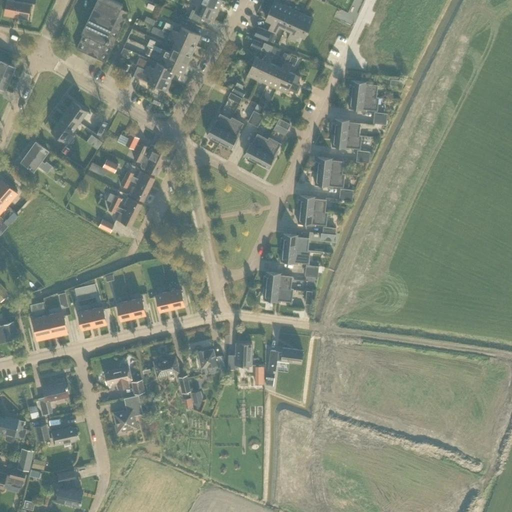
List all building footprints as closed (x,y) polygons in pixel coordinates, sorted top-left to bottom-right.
[(16,16),(19,1),(11,0),(6,0),(4,14),(16,16)] [(105,62),(128,13),(121,9),(123,5),(113,0),(96,0),(81,33),(83,34),(76,49),(84,52),(105,62)] [(213,20),(218,10),(195,0),(190,0),(190,2),(197,5),(195,11),(192,10),(189,18),(200,23),(203,15),(213,20)] [(222,0),(195,0),(218,10),(222,0)] [(391,0),(390,8),(414,11),(415,0),(391,0)] [(31,4),(19,1),(16,16),(28,18),(31,4)] [(272,31),(284,5),(274,1),(265,19),(271,22),(268,29),(272,31)] [(285,28),(293,10),(284,5),(272,31),(276,33),(279,26),(285,28)] [(291,40),(303,14),(293,10),(285,28),(291,31),(287,38),(291,40)] [(303,14),(291,40),(295,42),(298,35),(304,37),(313,19),(303,14)] [(170,34),(196,45),(200,35),(181,27),(179,33),(171,30),(174,25),(166,22),(162,30),(169,33),(170,33),(170,34)] [(267,40),(271,31),(258,25),(254,35),(267,40)] [(391,35),(374,32),(373,41),(371,40),(371,47),(372,47),(371,55),(388,57),(390,43),(396,44),(396,39),(409,41),(410,29),(394,27),(393,35),(393,36),(390,36),(391,35)] [(167,38),(169,33),(162,30),(159,35),(167,38)] [(191,55),(196,45),(170,34),(168,38),(170,39),(168,44),(173,47),(191,55)] [(152,48),(155,41),(150,39),(147,46),(152,48)] [(269,53),(270,54),(273,47),(273,46),(266,43),(266,44),(262,42),(262,43),(254,39),(250,46),(259,51),(260,49),(261,50),(258,57),(256,56),(247,75),(257,79),(269,53)] [(187,65),(191,55),(173,47),(170,52),(163,49),(161,53),(187,65)] [(182,75),(187,65),(161,53),(159,57),(167,60),(164,65),(164,66),(175,71),(182,75)] [(273,55),(270,54),(269,53),(257,79),(267,84),(275,65),(270,62),(273,55)] [(276,88),(288,62),(291,56),(288,54),(287,54),(284,61),(281,68),(275,65),(267,84),(276,88)] [(291,56),(288,62),(292,64),(294,65),(297,58),(291,56)] [(164,66),(164,65),(157,62),(154,68),(147,65),(149,61),(140,57),(136,65),(137,66),(138,66),(145,69),(171,81),(175,71),(164,66)] [(0,73),(10,78),(15,67),(1,61),(0,62),(0,73)] [(292,64),(288,62),(276,88),(286,93),(288,89),(297,93),(301,84),(297,82),(300,77),(295,74),(289,71),(292,64)] [(166,91),(171,81),(145,69),(138,66),(137,66),(133,76),(166,91)] [(37,88),(43,91),(50,71),(45,69),(37,88)] [(0,86),(5,89),(10,78),(0,73),(0,86)] [(376,98),(376,97),(377,85),(362,84),(362,82),(352,81),(352,85),(349,85),(348,95),(351,95),(376,98)] [(239,95),(243,87),(236,83),(232,91),(239,95)] [(238,103),(241,98),(231,93),(229,98),(238,103)] [(378,97),(376,97),(376,98),(351,95),(351,101),(350,101),(349,109),(361,110),(361,108),(377,110),(378,97)] [(79,122),(87,112),(72,101),(65,111),(79,122)] [(72,132),(79,122),(65,111),(58,121),(72,132)] [(253,124),(258,114),(253,111),(248,121),(253,124)] [(231,120),(230,120),(220,114),(213,128),(211,127),(207,136),(210,138),(209,140),(218,145),(220,142),(219,142),(231,120)] [(258,114),(253,124),(258,126),(263,116),(258,114)] [(93,130),(101,134),(107,122),(100,118),(93,130)] [(219,142),(220,142),(225,144),(224,145),(231,149),(237,138),(236,137),(243,123),(232,118),(230,120),(231,120),(219,142)] [(287,129),(290,124),(280,119),(277,124),(287,129)] [(359,136),(359,135),(360,123),(345,122),(345,120),(335,119),(334,123),(332,123),(331,133),(334,134),(334,133),(359,136)] [(50,131),(65,142),(72,132),(58,121),(50,131)] [(361,136),(359,135),(359,136),(334,133),(334,134),(334,139),(333,139),(332,147),(344,148),(344,147),(360,148),(361,136)] [(137,151),(162,163),(167,152),(157,147),(152,145),(150,146),(149,148),(140,144),(139,146),(136,144),(139,138),(130,134),(124,145),(137,151)] [(268,140),(257,134),(250,148),(248,147),(244,156),(247,158),(246,160),(256,165),(257,162),(257,161),(268,140)] [(257,161),(257,162),(262,164),(262,165),(269,169),(274,158),(273,157),(280,143),(269,137),(268,140),(257,161)] [(102,141),(98,138),(93,145),(97,148),(102,141)] [(29,151),(41,160),(48,150),(36,141),(29,151)] [(34,170),(41,160),(29,151),(22,161),(34,170)] [(156,175),(162,163),(137,151),(133,158),(142,163),(141,165),(142,167),(146,170),(156,175)] [(342,174),(342,173),(343,162),(328,160),(328,158),(318,157),(317,161),(315,161),(314,171),(317,172),(317,171),(342,174)] [(106,159),(103,166),(114,172),(118,165),(106,159)] [(52,165),(46,161),(43,165),(48,169),(49,169),(52,165)] [(95,170),(97,165),(92,162),(89,168),(95,170)] [(52,165),(49,169),(54,173),(57,169),(52,165)] [(124,177),(130,180),(132,176),(134,173),(127,170),(124,177)] [(149,189),(155,178),(145,173),(140,171),(137,178),(132,176),(130,180),(136,183),(149,189)] [(344,174),(342,173),(342,174),(317,171),(317,172),(317,177),(316,177),(315,185),(327,186),(327,185),(343,186),(344,174)] [(127,188),(130,180),(124,177),(120,185),(127,188)] [(0,198),(7,205),(17,193),(1,178),(0,179),(0,198)] [(144,201),(149,189),(136,183),(134,187),(133,186),(129,193),(134,196),(133,196),(144,201)] [(111,203),(117,206),(121,198),(115,195),(111,203)] [(324,212),(325,212),(326,200),(310,198),(311,196),(301,195),(300,200),(298,199),(297,210),(300,210),(324,212)] [(123,209),(136,215),(142,204),(132,199),(127,197),(124,204),(125,205),(123,209)] [(115,210),(117,206),(111,203),(108,210),(114,213),(115,210)] [(47,205),(40,214),(55,225),(62,216),(47,205)] [(131,227),(136,215),(123,209),(117,206),(115,210),(120,212),(116,219),(121,222),(131,227)] [(327,212),(325,212),(324,212),(300,210),(299,216),(298,223),(310,225),(310,223),(326,225),(327,212)] [(34,222),(34,223),(49,234),(55,225),(40,214),(34,222)] [(99,226),(110,232),(114,225),(102,219),(99,226)] [(8,226),(3,221),(0,225),(0,229),(3,232),(8,226)] [(32,221),(25,231),(27,232),(42,243),(49,234),(34,223),(34,222),(32,221)] [(80,227),(75,238),(91,247),(96,237),(80,227)] [(27,232),(21,241),(36,251),(42,243),(27,232)] [(307,251),(309,239),(294,237),(294,235),(284,234),(283,238),(281,238),(280,248),(283,248),(307,251)] [(75,238),(69,247),(85,256),(91,247),(75,238)] [(21,241),(14,250),(29,261),(36,251),(21,241)] [(69,247),(64,257),(80,266),(85,256),(69,247)] [(310,251),(307,251),(283,248),(282,254),(281,254),(281,262),(293,263),(293,262),(308,264),(310,251)] [(290,289),(292,277),(276,275),(276,273),(267,272),(266,276),(264,276),(263,286),(266,287),(266,286),(290,289)] [(97,292),(95,284),(85,286),(87,294),(97,292)] [(0,301),(1,302),(9,294),(0,285),(0,301)] [(85,286),(75,288),(78,300),(88,298),(87,294),(85,286)] [(293,289),(290,289),(266,286),(266,287),(265,292),(264,292),(263,300),(276,301),(276,300),(291,302),(293,289)] [(180,288),(168,291),(172,308),(184,305),(180,288)] [(172,308),(168,291),(156,293),(160,311),(172,308)] [(145,314),(141,297),(129,300),(133,317),(145,314)] [(129,300),(117,303),(121,320),(133,317),(129,300)] [(90,309),(94,326),(106,323),(102,306),(90,309)] [(90,309),(78,312),(82,329),(94,326),(90,309)] [(67,333),(63,315),(48,319),(52,336),(67,333)] [(52,336),(48,319),(33,322),(37,340),(52,336)] [(0,342),(19,338),(14,321),(1,325),(0,325),(0,324),(0,342)] [(251,366),(252,343),(237,343),(236,355),(228,355),(228,369),(236,369),(236,365),(251,366)] [(301,363),(303,350),(283,348),(282,353),(278,352),(278,351),(270,350),(268,370),(276,371),(277,359),(281,360),(281,361),(301,363)] [(215,357),(213,349),(201,352),(201,351),(198,351),(201,368),(217,364),(217,368),(224,366),(222,355),(215,357)] [(166,379),(167,376),(167,375),(179,372),(176,356),(154,361),(157,377),(158,377),(159,378),(161,380),(166,379)] [(255,374),(264,374),(264,366),(255,366),(255,374)] [(130,387),(128,380),(132,379),(129,367),(108,372),(109,373),(105,374),(107,384),(111,383),(111,384),(116,383),(118,389),(130,387)] [(274,386),(275,373),(267,372),(265,385),(274,386)] [(182,393),(191,391),(187,374),(178,377),(182,393)] [(134,394),(145,392),(142,379),(131,381),(134,394)] [(66,386),(65,382),(51,385),(51,384),(43,386),(45,397),(38,398),(42,415),(53,413),(50,401),(69,396),(67,388),(68,388),(67,386),(66,386)] [(201,390),(191,392),(193,402),(203,400),(201,390)] [(117,434),(125,432),(125,431),(137,428),(135,415),(143,414),(139,395),(124,398),(127,410),(113,413),(116,425),(115,425),(117,434)] [(29,407),(31,419),(39,417),(37,405),(29,407)] [(10,419),(0,416),(0,431),(1,431),(1,433),(6,435),(5,439),(7,440),(11,442),(13,441),(14,437),(17,427),(22,429),(24,421),(19,420),(19,419),(10,417),(10,419)] [(38,441),(49,438),(46,424),(34,427),(38,441)] [(73,428),(72,427),(52,431),(55,445),(75,441),(75,439),(79,438),(77,427),(73,428)] [(29,471),(34,451),(22,448),(17,468),(29,471)] [(32,467),(40,468),(41,461),(33,459),(32,467)] [(24,481),(26,472),(12,468),(10,475),(0,472),(0,487),(3,489),(4,482),(12,483),(11,485),(22,488),(24,481)] [(75,489),(73,480),(76,479),(74,470),(58,474),(60,483),(62,482),(63,486),(60,485),(57,501),(79,506),(80,502),(81,502),(82,500),(80,499),(82,491),(75,489)] [(23,508),(33,510),(35,502),(25,500),(23,508)]
